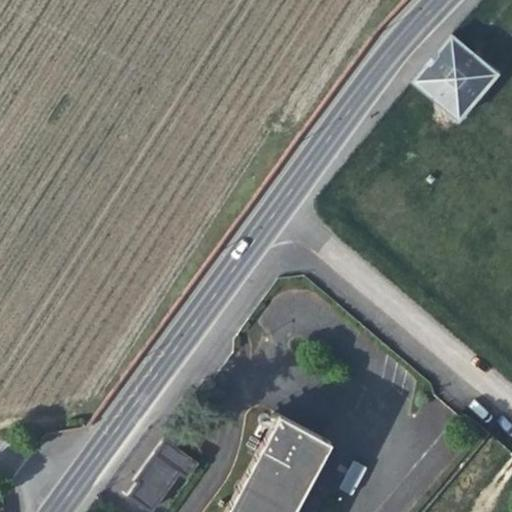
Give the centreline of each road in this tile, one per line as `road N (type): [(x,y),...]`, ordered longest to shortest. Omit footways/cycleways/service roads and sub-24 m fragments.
road 1 (residential): [(272,208),(56,511)]
road 2 (residential): [(272,208),(511,408)]
road 3 (residential): [(430,0),(380,55),(272,208)]
